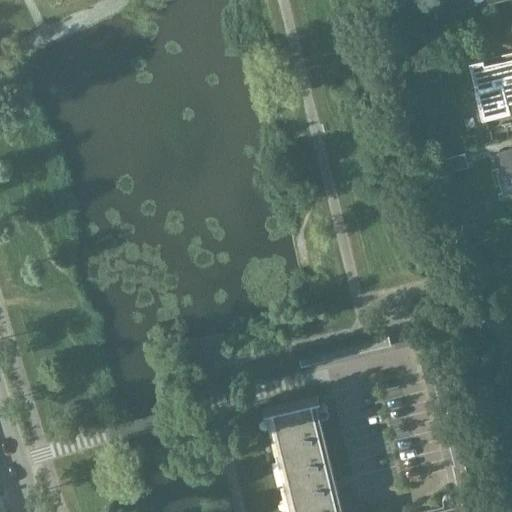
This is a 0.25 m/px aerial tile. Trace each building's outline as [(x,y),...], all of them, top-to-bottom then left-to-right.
[(511,54),(482,62),(481,57),(467,60),(474,88),(478,87),(485,116),(509,110),(506,100),(511,98),(511,54)] [(511,169),(511,145),(496,149),(501,171),(511,168),(511,169)] [(381,345),(389,343),(386,333),(379,335),(381,345)] [(379,335),(372,337),(375,347),(381,345),(379,335)] [(368,348),(375,347),(372,337),(365,339),(368,348)] [(365,339),(359,340),(361,350),(368,348),(365,339)] [(359,340),(352,342),(354,352),(361,350),(359,340)] [(352,342),(345,343),(347,353),(354,352),(352,342)] [(341,355),(347,353),(345,343),(338,345),(341,355)] [(338,345),(331,347),(334,357),(341,355),(338,345)] [(331,347),(325,348),(327,358),(334,357),(331,347)] [(318,350),(320,360),(327,358),(325,348),(318,350)] [(318,350),(311,352),(313,362),(320,360),(318,350)] [(311,352),(304,353),(307,363),(313,362),(311,352)] [(304,353),(297,355),(297,356),(299,365),(307,363),(304,353)] [(431,374),(441,371),(439,364),(429,367),(431,374)] [(432,380),(442,378),(441,371),(431,374),(432,380)] [(442,378),(432,380),(434,387),(444,385),(442,378)] [(444,385),(434,387),(436,394),(445,392),(444,385)] [(437,401),(447,398),(445,392),(436,394),(437,401)] [(260,408),(261,409),(269,407),(294,511),(463,511),(460,496),(458,496),(460,505),(430,511),(353,511),(352,509),(338,511),(335,511),(308,398),(317,396),(316,394),(260,408)] [(447,398),(437,401),(439,408),(449,405),(447,398)] [(511,404),(501,408),(505,427),(511,424),(511,404)] [(449,405),(439,408),(440,414),(450,412),(449,405)] [(440,414),(442,421),(452,419),(450,412),(440,414)] [(452,419),(442,421),(444,428),(454,426),(452,419)] [(454,426),(444,428),(445,435),(455,433),(454,426)] [(455,433),(445,435),(447,442),(457,439),(455,433)] [(447,442),(449,448),(458,446),(457,439),(447,442)] [(450,455),(460,453),(458,446),(449,448),(450,455)] [(452,462),(462,460),(460,453),(450,455),(452,462)] [(456,486),(467,483),(462,460),(452,462),(450,463),(456,486)]
